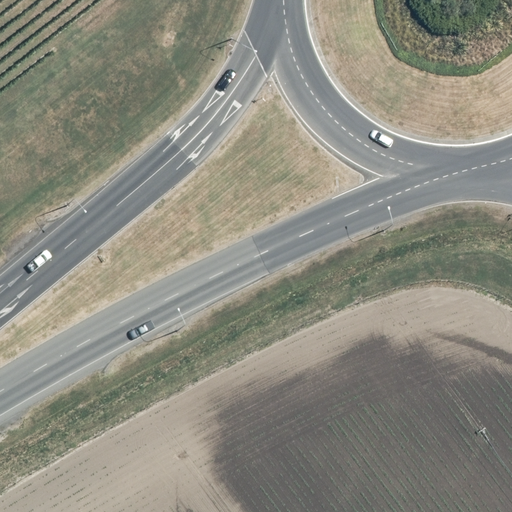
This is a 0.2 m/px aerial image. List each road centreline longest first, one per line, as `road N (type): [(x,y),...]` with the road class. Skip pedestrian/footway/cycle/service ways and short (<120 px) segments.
road 1 (trunk): [(460,168),(282,244),(0,392)]
road 2 (trunk): [(0,301),(188,144),(237,86),(281,9)]
road 3 (trunk): [(460,168),(395,158),(338,125),(298,72),(281,9)]
